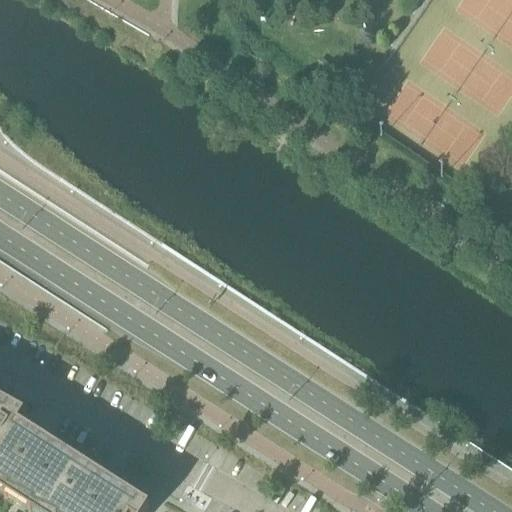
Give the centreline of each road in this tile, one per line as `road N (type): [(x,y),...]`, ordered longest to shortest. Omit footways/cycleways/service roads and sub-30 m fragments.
road 1 (primary): [(495,511),(0,191)]
road 2 (primary): [(0,236),(428,511)]
road 3 (residential): [(237,511),(0,364)]
